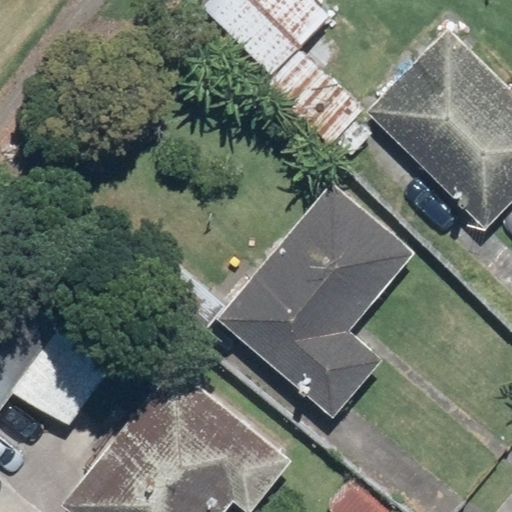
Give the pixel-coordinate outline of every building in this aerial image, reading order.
[(332,6),(325,0),(206,0),(274,66),(332,6)] [(511,76),(451,18),(370,101),(489,217),(511,193),(511,76)] [(272,74),(334,134),(366,101),(304,41),(272,74)] [(335,171),(220,309),(336,405),(386,346),(353,319),(418,241),(335,171)] [(117,353),(66,314),(21,375),(72,413),(117,353)] [(173,353),(65,493),(90,511),(216,511),(236,487),(253,501),(295,446),(173,353)] [(399,511),(353,473),(332,499),(347,511),(399,511)]
